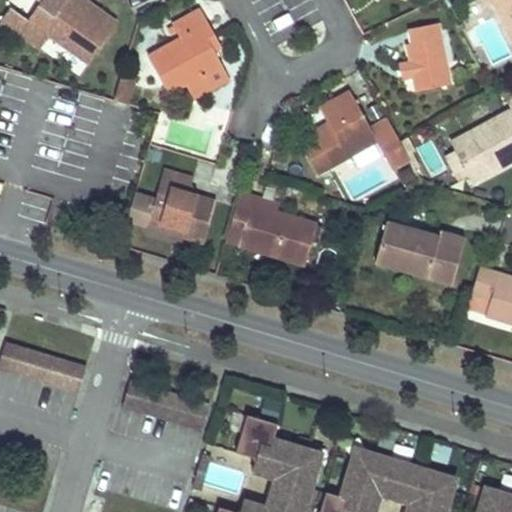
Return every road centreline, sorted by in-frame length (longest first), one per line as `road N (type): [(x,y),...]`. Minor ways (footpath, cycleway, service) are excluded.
road 1 (tertiary): [(133,294),(511,409)]
road 2 (residential): [(133,294),(66,511)]
road 3 (tertiary): [(0,254),(133,294)]
